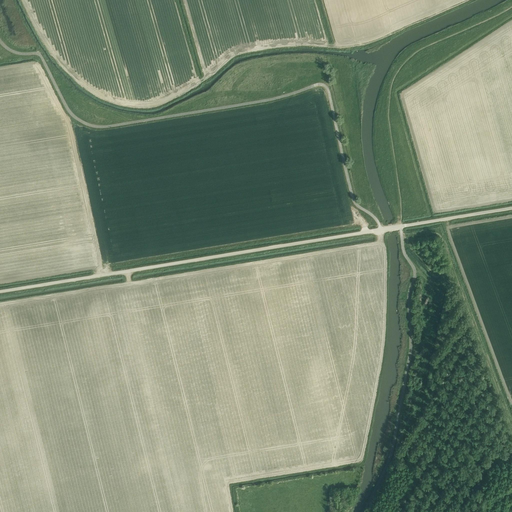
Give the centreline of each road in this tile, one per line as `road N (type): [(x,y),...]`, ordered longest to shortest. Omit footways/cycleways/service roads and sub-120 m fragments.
road 1 (track): [(127,271),(380,229)]
road 2 (track): [(0,291),(127,271)]
